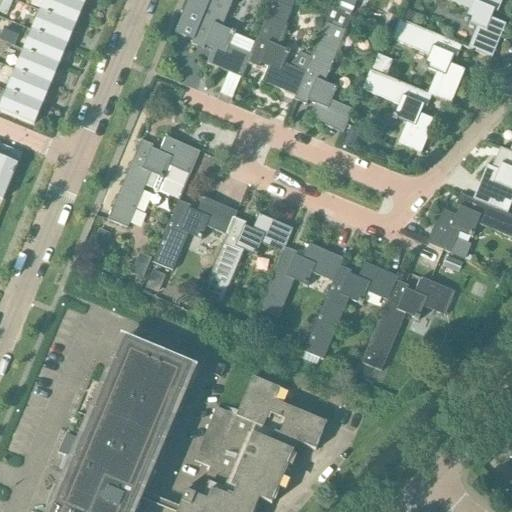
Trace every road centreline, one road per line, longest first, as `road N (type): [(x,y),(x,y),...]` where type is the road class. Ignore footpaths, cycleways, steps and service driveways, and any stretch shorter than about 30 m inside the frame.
road 1 (residential): [(424,188),(386,231),(242,173),(260,128)]
road 2 (residential): [(0,337),(74,159)]
road 3 (residential): [(424,188),(260,128)]
road 4 (residential): [(74,159),(141,0)]
road 5 (residential): [(511,89),(424,188)]
road 6 (tertiary): [(425,478),(511,388)]
